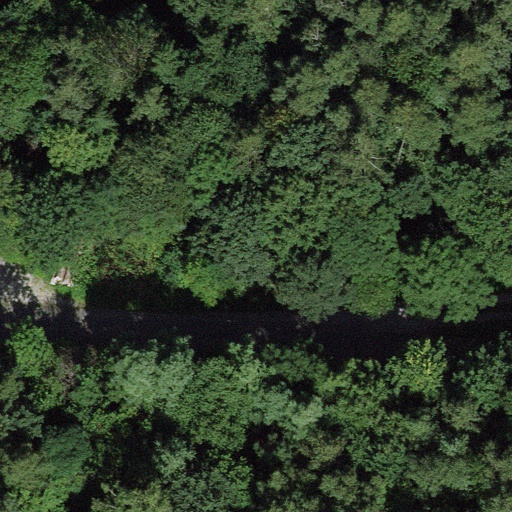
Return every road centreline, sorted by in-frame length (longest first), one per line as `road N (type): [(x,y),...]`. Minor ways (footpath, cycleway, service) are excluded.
road 1 (unclassified): [(0,326),(184,336),(511,374)]
road 2 (track): [(184,336),(369,310),(511,302)]
